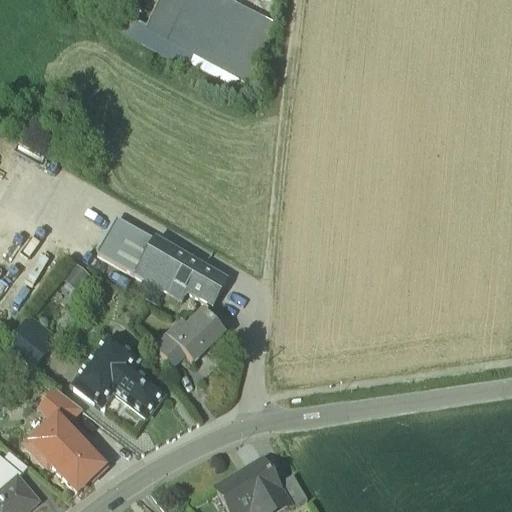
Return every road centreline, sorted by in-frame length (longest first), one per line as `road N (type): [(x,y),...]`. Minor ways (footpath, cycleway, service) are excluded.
road 1 (track): [(293,0),(267,281)]
road 2 (track): [(276,134),(237,132),(66,35)]
road 3 (residential): [(96,511),(255,423),(303,415)]
road 4 (unclassified): [(303,415),(511,387)]
